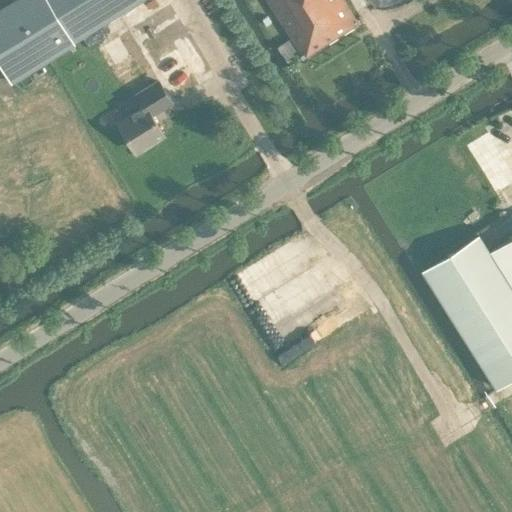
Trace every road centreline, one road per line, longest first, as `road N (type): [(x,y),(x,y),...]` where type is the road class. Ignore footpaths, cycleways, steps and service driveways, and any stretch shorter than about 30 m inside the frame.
road 1 (unclassified): [(0,360),(511,42)]
road 2 (track): [(511,387),(458,420),(388,310),(285,185)]
road 3 (unknown): [(187,0),(285,185)]
